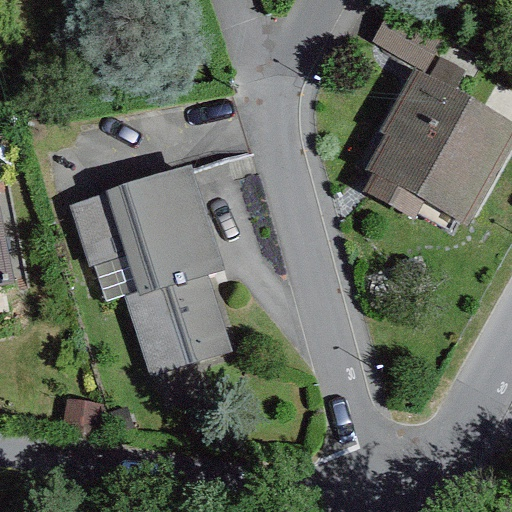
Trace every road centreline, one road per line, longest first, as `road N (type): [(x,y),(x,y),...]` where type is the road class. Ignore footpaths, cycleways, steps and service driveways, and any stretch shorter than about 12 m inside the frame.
road 1 (residential): [(317,0),(282,74),(280,133),(294,204),(387,492)]
road 2 (residential): [(387,492),(0,453)]
road 3 (residential): [(387,492),(433,474),(469,434),(511,358)]
